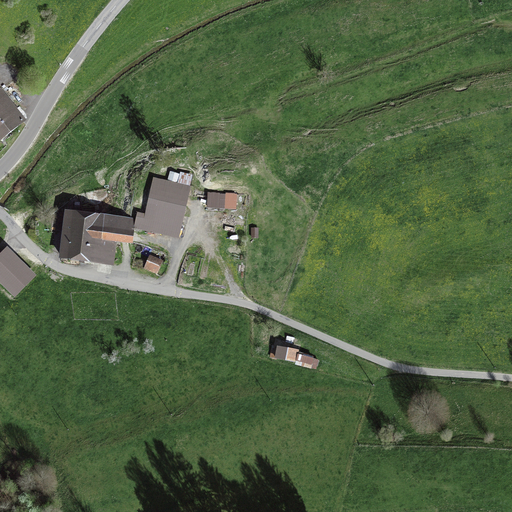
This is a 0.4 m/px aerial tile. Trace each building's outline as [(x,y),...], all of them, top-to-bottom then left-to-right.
[(0,138),(20,123),(0,96),(0,138)] [(189,189),(149,181),(142,216),(182,224),(189,189)] [(247,198),(207,196),(206,227),(246,229),(247,198)] [(131,222),(59,216),(55,264),(113,269),(115,247),(128,248),(131,222)] [(34,279),(3,250),(0,253),(0,291),(11,302),(34,279)] [(161,263),(147,258),(142,273),(156,278),(161,263)] [(298,354),(275,349),(273,363),(317,371),(319,362),(297,357),(298,354)]
